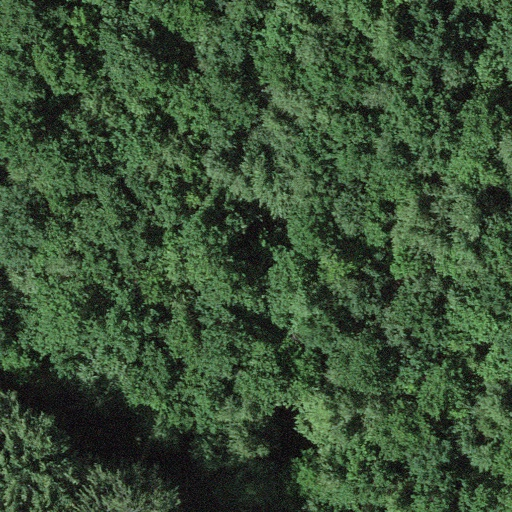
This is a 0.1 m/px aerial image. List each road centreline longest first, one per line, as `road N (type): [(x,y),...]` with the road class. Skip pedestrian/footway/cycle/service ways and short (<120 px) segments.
road 1 (motorway): [(476,0),(0,441)]
road 2 (motorway): [(218,511),(511,233)]
